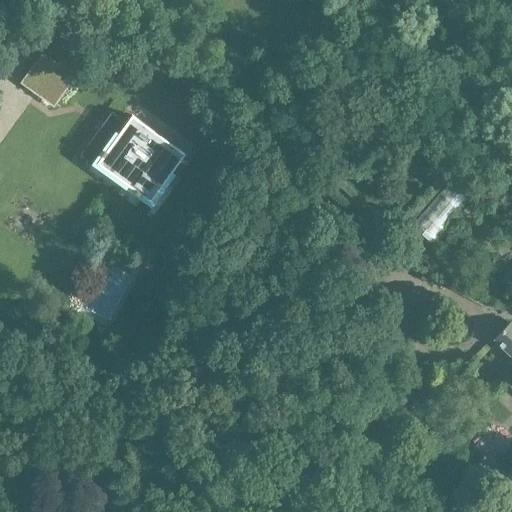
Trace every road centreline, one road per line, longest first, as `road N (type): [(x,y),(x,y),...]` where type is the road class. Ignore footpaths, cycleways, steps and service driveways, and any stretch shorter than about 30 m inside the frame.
road 1 (unclassified): [(77,0),(416,286)]
road 2 (track): [(305,511),(297,402),(311,377),(310,353),(392,355)]
road 3 (unclassified): [(417,342),(406,355),(392,355),(306,511)]
road 4 (unclassified): [(416,286),(460,296),(480,315),(479,339),(455,355),(417,342)]
